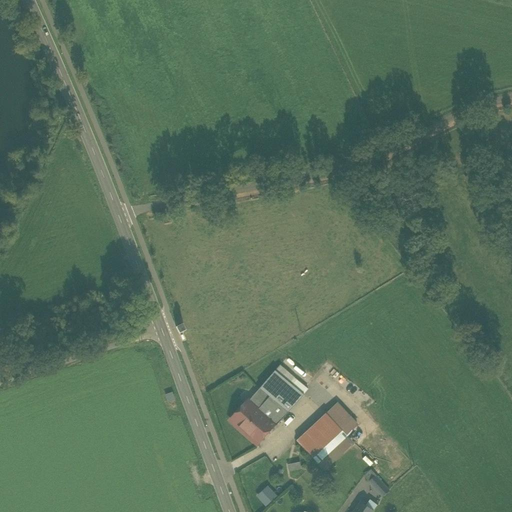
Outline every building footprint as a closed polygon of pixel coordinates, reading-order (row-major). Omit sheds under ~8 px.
[(175,327),(178,334),(184,330),(181,324),(175,327)] [(281,365),(275,371),(259,389),(287,413),(308,390),(281,365)] [(259,389),(231,421),(257,444),(274,425),(276,427),(287,413),(259,389)] [(337,402),(326,413),(296,441),(312,458),(317,463),(318,464),(349,434),(353,430),(357,426),(359,425),(337,402)] [(288,465),(289,471),(301,469),(300,463),(288,465)] [(367,479),(382,496),(388,490),(373,473),(367,479)] [(266,507),(278,496),(268,485),(256,496),(266,507)] [(361,502),(353,511),(372,511),(373,511),(361,502)]
